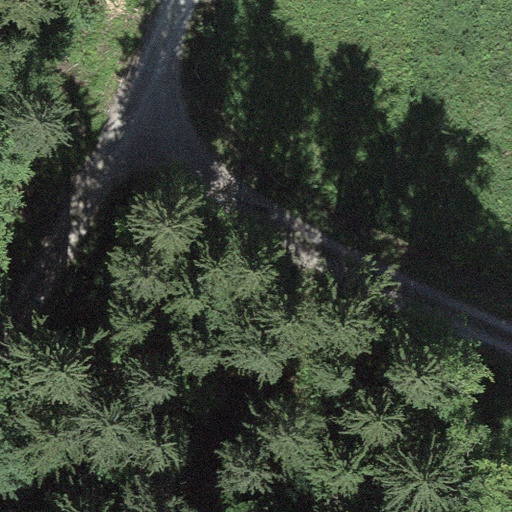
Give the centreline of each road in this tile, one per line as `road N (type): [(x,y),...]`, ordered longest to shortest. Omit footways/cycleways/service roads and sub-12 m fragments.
road 1 (track): [(110,164),(511,335)]
road 2 (track): [(185,0),(83,216),(0,349)]
